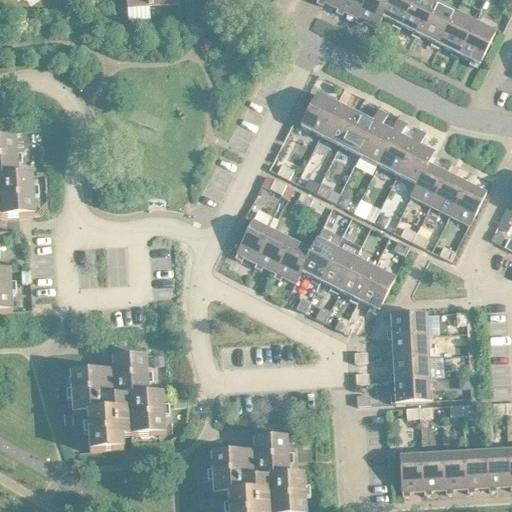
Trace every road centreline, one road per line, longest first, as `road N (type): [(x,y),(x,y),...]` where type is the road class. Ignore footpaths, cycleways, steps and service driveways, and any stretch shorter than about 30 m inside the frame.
road 1 (residential): [(348,377),(218,386),(202,288)]
road 2 (residential): [(213,234),(307,34)]
road 3 (residential): [(74,220),(75,96),(61,83),(24,73),(0,76)]
road 4 (residential): [(138,220),(142,287),(78,290),(74,220)]
road 5 (tertiary): [(486,112),(415,91),(307,34)]
road 6 (residential): [(348,377),(346,350),(259,301),(202,288)]
road 7 (residential): [(511,290),(471,256),(511,175)]
road 8 (residential): [(353,511),(348,377)]
